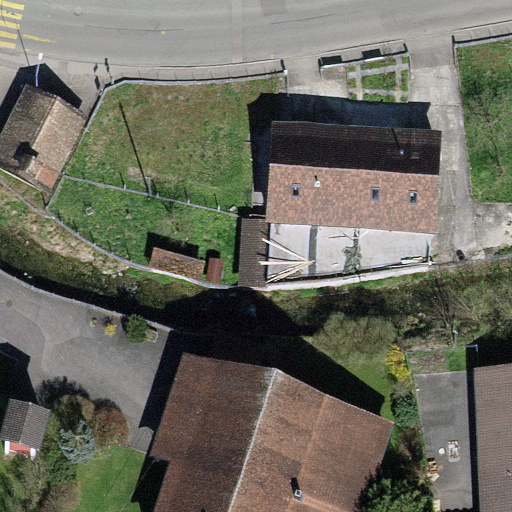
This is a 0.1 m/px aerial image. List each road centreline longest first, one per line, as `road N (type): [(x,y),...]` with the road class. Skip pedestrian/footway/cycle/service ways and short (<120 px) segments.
road 1 (secondary): [(324,21),(170,35),(0,16)]
road 2 (unknown): [(452,0),(467,177),(489,205),(511,211)]
road 3 (secondary): [(445,0),(324,21)]
